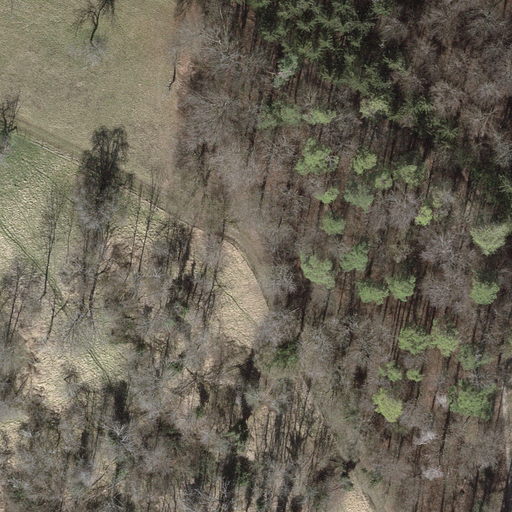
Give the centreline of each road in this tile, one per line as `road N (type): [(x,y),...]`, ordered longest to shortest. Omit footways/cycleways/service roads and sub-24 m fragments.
road 1 (track): [(391,511),(224,191),(183,0)]
road 2 (track): [(239,0),(292,55),(428,131),(511,204)]
road 3 (track): [(247,245),(39,131),(0,119)]
